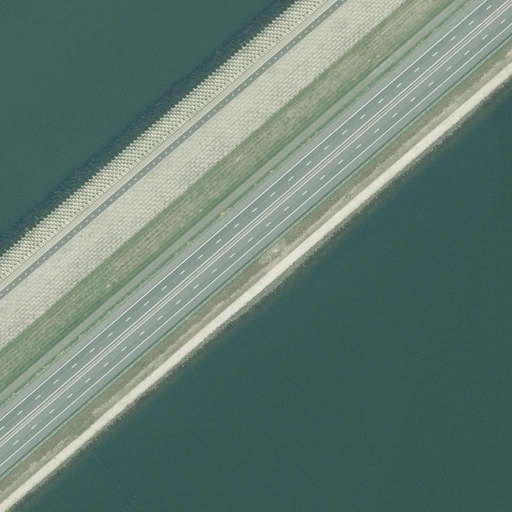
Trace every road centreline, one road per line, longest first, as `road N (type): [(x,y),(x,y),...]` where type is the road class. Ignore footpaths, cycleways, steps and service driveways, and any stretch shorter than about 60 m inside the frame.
road 1 (motorway): [(0,458),(511,18)]
road 2 (motorway): [(492,0),(0,428)]
